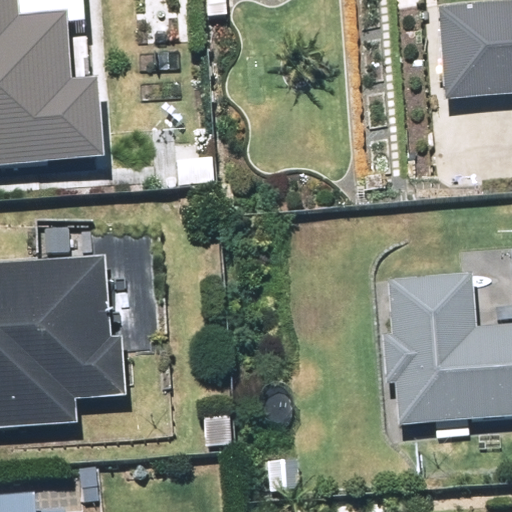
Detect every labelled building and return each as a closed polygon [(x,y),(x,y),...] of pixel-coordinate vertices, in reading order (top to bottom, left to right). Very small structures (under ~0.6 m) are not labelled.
[(0,0),(0,179),(111,172),(106,94),(79,96),(75,27),(26,30),(24,0),(0,0)] [(511,12),(444,17),(450,109),(511,105),(511,12)] [(217,154),(167,153),(166,194),(216,195),(217,154)] [(0,440),(81,435),(80,411),(131,407),(127,348),(115,348),(110,269),(0,276),(0,440)] [(401,393),(403,433),(511,426),(511,336),(480,338),(477,284),(395,289),(398,344),(387,345),(390,394),(401,393)]
